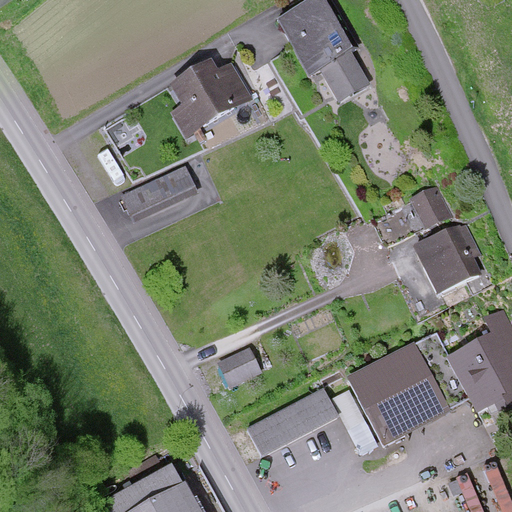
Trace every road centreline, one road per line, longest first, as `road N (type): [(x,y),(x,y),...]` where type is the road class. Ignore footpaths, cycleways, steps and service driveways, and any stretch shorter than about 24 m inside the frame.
road 1 (tertiary): [(244,511),(160,358),(0,102)]
road 2 (residential): [(511,243),(408,0)]
road 3 (unknown): [(257,22),(33,155)]
road 4 (unknown): [(321,511),(441,455)]
